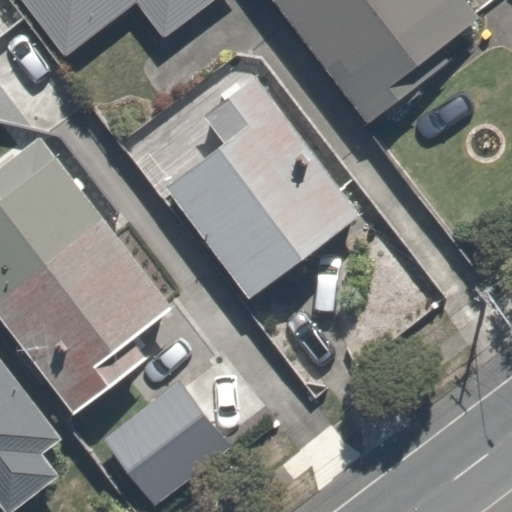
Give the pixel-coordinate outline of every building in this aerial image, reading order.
[(195,0),(16,0),(28,17),(50,50),(123,0),(136,0),(156,27),(195,0)] [(273,0),(354,116),(489,22),(473,0),(273,0)] [(365,202),(257,62),(137,155),(245,294),(365,202)] [(186,297),(46,129),(0,167),(0,308),(71,394),(186,297)] [(0,511),(60,465),(38,436),(59,420),(0,343),(0,511)] [(182,382),(105,442),(156,507),(232,447),(182,382)]
